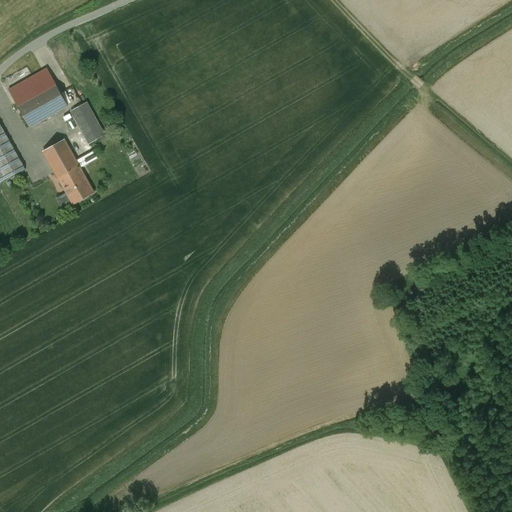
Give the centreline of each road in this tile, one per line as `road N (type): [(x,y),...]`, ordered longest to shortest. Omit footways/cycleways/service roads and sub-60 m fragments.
road 1 (unclassified): [(0,70),(45,34),(116,0)]
road 2 (track): [(334,0),(426,90)]
